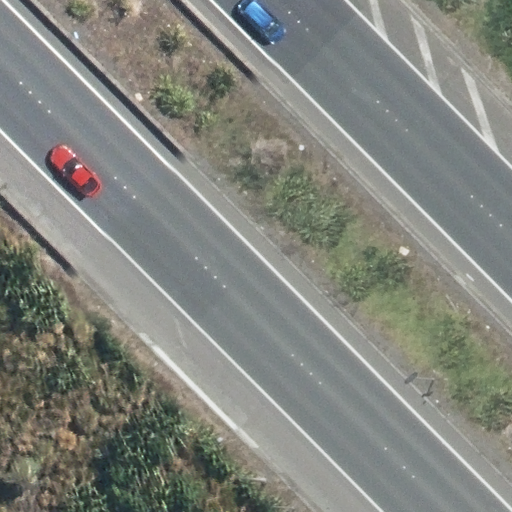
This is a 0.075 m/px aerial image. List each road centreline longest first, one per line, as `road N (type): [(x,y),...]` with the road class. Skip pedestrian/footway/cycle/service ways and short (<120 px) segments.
road 1 (motorway): [(441,511),(0,64)]
road 2 (motorway): [(274,0),(511,241)]
